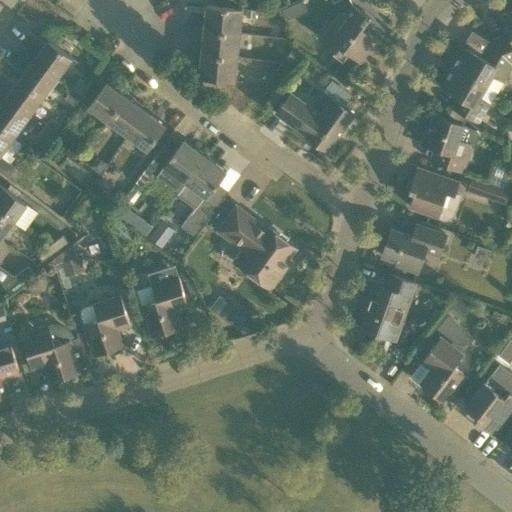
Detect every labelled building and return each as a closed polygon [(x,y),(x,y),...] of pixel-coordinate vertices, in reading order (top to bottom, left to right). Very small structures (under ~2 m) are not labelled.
[(238,8),(239,0),(219,0),(219,6),(207,4),(199,77),(235,81),(243,8),(238,8)] [(292,5),(282,9),(287,20),(297,16),(292,5)] [(375,21),(353,5),(345,16),(340,12),(321,38),(341,54),(345,48),(361,60),(377,39),(367,32),(375,21)] [(511,10),(501,15),(509,33),(492,40),(511,63),(511,10)] [(58,77),(72,58),(73,57),(49,40),(34,59),(58,77)] [(511,63),(492,40),(482,56),(465,46),(453,67),(488,87),(494,77),(504,83),(511,69),(511,63)] [(286,58),(298,67),(307,55),(294,46),(286,58)] [(44,96),(58,77),(34,59),(20,79),(44,96)] [(479,124),(492,104),(481,98),(488,87),(453,67),(441,87),(458,97),(452,107),(479,124)] [(83,94),(90,85),(80,78),(73,87),(83,94)] [(332,78),(323,91),(334,99),(343,106),(352,94),(332,78)] [(29,116),(44,96),(20,79),(5,98),(29,116)] [(109,121),(126,97),(106,82),(89,106),(109,121)] [(73,87),(68,94),(65,98),(74,105),(83,94),(73,87)] [(322,115),(291,92),(276,112),(327,151),(354,114),(343,106),(334,99),(322,115)] [(128,135),(146,111),(126,97),(109,121),(128,135)] [(0,124),(15,135),(29,116),(5,98),(0,105),(0,124)] [(148,150),(166,126),(146,111),(128,135),(148,150)] [(463,125),(434,115),(429,129),(427,128),(422,142),(443,150),(438,163),(462,172),(471,146),(475,148),(480,134),(477,130),(463,125)] [(44,127),(54,134),(61,124),(52,117),(44,127)] [(0,154),(0,155),(1,154),(15,135),(0,124),(0,154)] [(46,144),(54,134),(44,127),(37,137),(46,144)] [(205,155),(184,139),(175,151),(165,143),(136,181),(143,187),(147,190),(158,176),(178,191),(205,155)] [(195,236),(229,190),(218,183),(227,171),(205,155),(178,191),(197,205),(183,227),(195,236)] [(71,173),(78,163),(68,156),(61,165),(71,173)] [(92,158),(87,165),(100,174),(107,163),(106,163),(100,158),(92,158)] [(81,180),(88,171),(78,163),(71,173),(81,180)] [(17,183),(24,173),(15,166),(7,176),(17,183)] [(444,217),(448,217),(451,215),(454,212),(460,196),(455,195),(460,182),(417,167),(409,190),(414,192),(410,205),(444,217)] [(506,203),(511,190),(473,176),(468,189),(506,203)] [(0,211),(14,222),(27,204),(16,195),(6,188),(0,183),(0,211)] [(9,185),(6,188),(16,195),(18,192),(19,190),(10,183),(9,185)] [(107,206),(114,197),(104,189),(97,199),(107,206)] [(269,227),(237,201),(218,229),(250,253),(240,266),(271,288),(283,271),(280,269),(296,247),(270,225),(269,227)] [(124,202),(117,211),(132,222),(139,213),(124,202)] [(0,238),(1,239),(14,222),(0,211),(0,238)] [(175,230),(162,221),(152,234),(165,244),(175,230)] [(439,255),(446,234),(417,224),(413,236),(392,229),(382,255),(398,261),(397,264),(418,271),(425,250),(439,255)] [(51,245),(56,252),(68,242),(63,235),(51,245)] [(78,257),(74,244),(55,258),(57,264),(63,262),(78,257)] [(43,261),(56,252),(51,245),(38,254),(43,261)] [(477,245),(474,256),(487,260),(491,249),(477,245)] [(114,253),(103,257),(106,266),(117,263),(114,253)] [(81,256),(78,257),(63,262),(67,276),(69,276),(85,271),(81,256)] [(48,262),(44,266),(45,272),(50,274),(55,270),(54,264),(48,262)] [(67,276),(63,262),(57,264),(65,289),(72,287),(69,276),(67,276)] [(21,282),(34,272),(29,265),(16,275),(21,282)] [(396,340),(416,282),(390,273),(386,286),(373,282),(367,298),(371,299),(361,327),(396,340)] [(9,291),(21,282),(16,275),(12,278),(12,277),(3,284),(9,291)] [(152,337),(182,327),(174,305),(187,301),(179,276),(151,285),(138,289),(143,304),(141,304),(152,337)] [(94,355),(124,346),(117,324),(129,320),(121,295),(94,303),(94,304),(85,306),(82,310),(81,314),(84,323),(83,323),(94,355)] [(457,298),(448,310),(461,320),(470,308),(457,298)] [(4,301),(0,301),(0,327),(11,324),(4,301)] [(238,308),(228,322),(244,333),(263,326),(238,308)] [(437,328),(453,341),(454,342),(463,331),(465,328),(448,314),(437,328)] [(88,366),(79,338),(75,339),(74,335),(68,329),(61,325),(53,324),(49,326),(50,330),(23,339),(31,364),(44,360),(51,382),(80,372),(79,369),(88,366)] [(511,334),(509,333),(501,349),(511,354),(511,334)] [(446,403),(467,376),(454,366),(464,354),(441,337),(424,357),(435,366),(421,384),(446,403)] [(0,398),(10,395),(3,373),(19,368),(11,343),(0,346),(0,398)] [(493,435),(511,410),(511,392),(490,376),(466,407),(477,416),(474,420),(493,435)]
